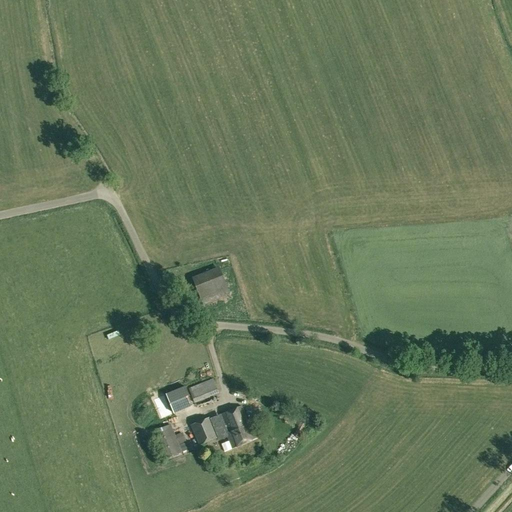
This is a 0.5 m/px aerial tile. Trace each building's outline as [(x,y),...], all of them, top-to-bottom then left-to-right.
[(193,280),(203,304),(229,293),(220,269),(193,280)] [(189,388),(195,402),(208,397),(219,392),(213,379),(203,383),(189,388)] [(294,415),(305,408),(295,392),(284,399),(294,415)] [(226,434),(232,448),(257,438),(251,423),(249,424),(241,406),(221,414),(225,423),(228,432),(226,433),(226,434)] [(194,417),(192,411),(185,412),(186,419),(194,417)] [(190,425),(198,445),(218,437),(210,417),(190,425)] [(151,432),(164,460),(183,453),(182,452),(179,445),(178,441),(175,435),(171,424),(151,432)] [(175,435),(178,441),(185,438),(182,432),(175,435)] [(186,442),(179,445),(182,452),(189,449),(186,442)]
